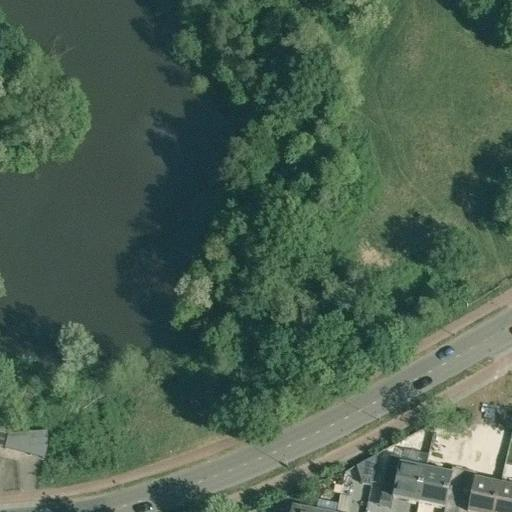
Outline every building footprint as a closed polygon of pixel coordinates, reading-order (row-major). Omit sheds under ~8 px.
[(499,430),(496,440),(509,443),(511,434),(499,430)] [(0,446),(6,447),(8,437),(9,434),(0,432),(0,446)] [(393,496),(418,501),(426,467),(401,461),(402,456),(389,454),(383,484),(395,487),(393,496)] [(371,487),(376,457),(356,467),(362,485),(371,487)] [(447,498),(458,500),(465,470),(453,467),(452,472),(426,467),(418,501),(445,507),(447,498)] [(477,472),(465,470),(458,500),(471,503),(468,511),(494,511),(501,483),(476,478),(477,472)] [(511,511),(511,485),(501,483),(494,511),(511,511)]
